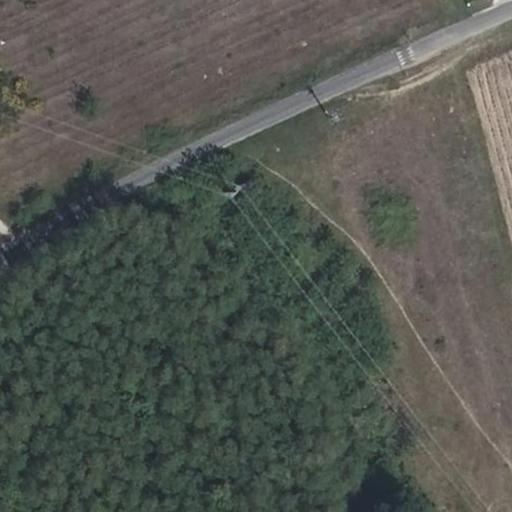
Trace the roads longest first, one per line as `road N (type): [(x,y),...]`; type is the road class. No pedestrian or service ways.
road 1 (unclassified): [(511,17),(185,169)]
road 2 (unclassified): [(0,274),(185,169)]
